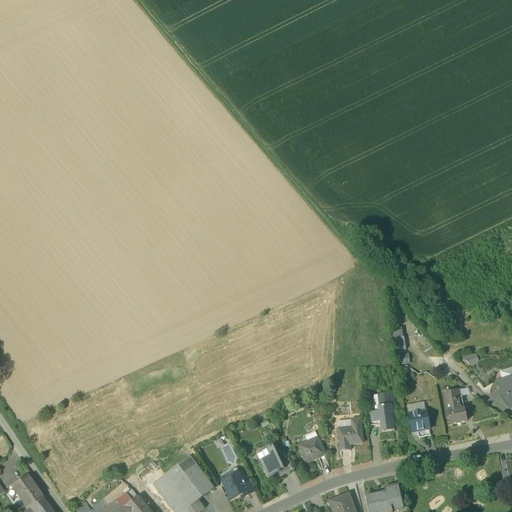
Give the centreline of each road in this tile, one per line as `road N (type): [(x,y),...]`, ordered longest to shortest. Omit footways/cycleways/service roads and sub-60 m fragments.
road 1 (track): [(511,351),(443,353),(394,286),(315,209),(134,0)]
road 2 (residential): [(269,511),(336,482),(511,444)]
